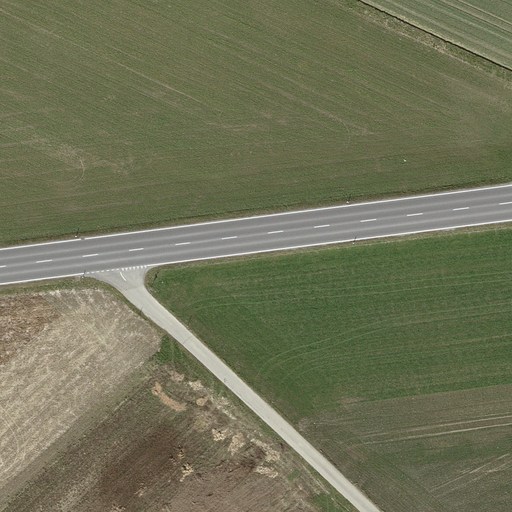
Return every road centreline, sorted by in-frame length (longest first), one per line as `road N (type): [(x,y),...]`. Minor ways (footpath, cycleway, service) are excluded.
road 1 (secondary): [(511,205),(0,269)]
road 2 (track): [(104,256),(370,511)]
